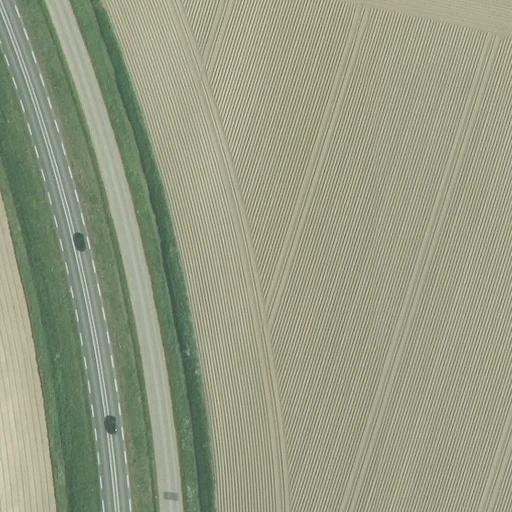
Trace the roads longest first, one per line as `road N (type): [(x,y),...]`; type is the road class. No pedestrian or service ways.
road 1 (unclassified): [(168,511),(163,433),(129,239),(54,0)]
road 2 (primary): [(0,10),(79,272),(115,511)]
